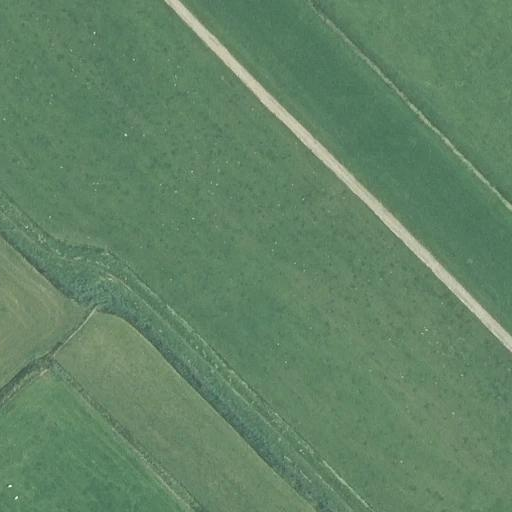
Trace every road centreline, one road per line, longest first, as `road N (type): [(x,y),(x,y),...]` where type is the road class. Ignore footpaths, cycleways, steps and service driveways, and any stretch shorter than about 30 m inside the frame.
road 1 (track): [(511,341),(176,0)]
road 2 (track): [(351,511),(127,289),(103,270),(43,251),(0,206)]
